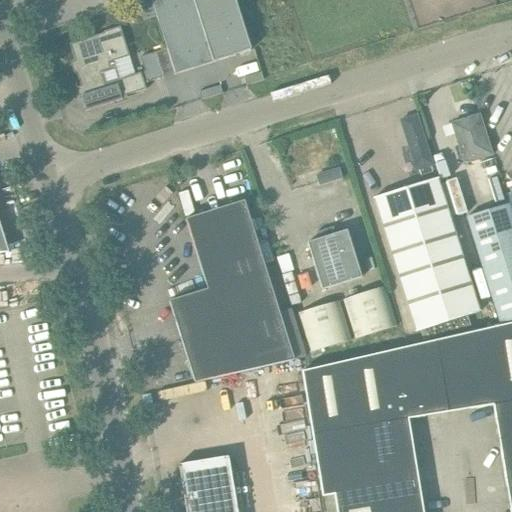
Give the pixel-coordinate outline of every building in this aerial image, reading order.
[(151,0),(145,0),(143,1),(148,18),(156,16),(151,0)] [(213,63),(192,0),(151,0),(156,16),(167,49),(156,53),(163,77),(174,74),(175,75),(213,63)] [(234,0),(192,0),(213,63),(250,51),(234,0)] [(107,12),(105,24),(121,26),(123,14),(107,12)] [(88,38),(69,44),(75,62),(73,62),(71,65),(73,73),(76,74),(83,96),(81,96),(86,111),(122,100),(121,97),(146,90),(141,76),(141,73),(135,75),(129,57),(120,27),(103,32),(103,33),(88,38)] [(480,138),(465,144),(476,175),(491,170),(480,138)] [(317,173),(314,174),(318,187),(341,180),(337,167),(331,169),(317,173)] [(480,312),(438,178),(373,199),(415,332),(480,312)] [(185,219),(207,289),(266,271),(244,201),(185,219)] [(466,218),(499,325),(511,321),(511,215),(508,204),(466,218)] [(0,226),(0,253),(8,253),(0,226)] [(318,240),(307,243),(322,290),(361,278),(346,231),(335,234),(333,227),(316,233),(318,240)] [(181,342),(279,312),(266,271),(207,289),(168,301),(181,342)] [(396,326),(383,285),(341,298),(355,340),(396,326)] [(352,340),(339,300),(296,313),(309,354),(352,340)] [(279,312),(181,342),(194,383),(294,361),(292,353),(291,352),(279,312)] [(511,324),(436,342),(447,413),(493,406),(493,405),(511,401),(511,324)] [(408,419),(447,413),(436,341),(301,372),(312,435),(408,419)] [(493,406),(506,486),(511,484),(511,401),(493,405),(493,406)] [(418,480),(408,419),(312,435),(316,463),(319,477),(322,497),(334,495),(334,494),(418,480)] [(237,511),(228,456),(178,465),(185,511),(237,511)] [(334,494),(334,495),(336,511),(422,511),(418,480),(334,494)]
